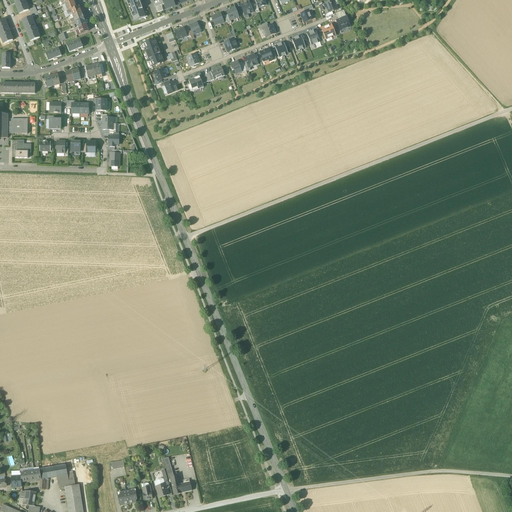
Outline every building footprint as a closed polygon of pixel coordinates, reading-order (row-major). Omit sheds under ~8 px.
[(13,0),(19,14),(29,11),(24,0),(13,0)] [(141,1),(140,0),(125,0),(134,22),(147,17),(144,9),(142,10),(139,2),(141,1)] [(166,10),(175,6),(173,0),(172,0),(162,0),(164,5),(166,10)] [(255,0),(256,4),(258,9),(267,5),(264,0),(255,0)] [(333,0),(329,2),(329,3),(323,5),(325,9),(327,8),(329,13),(332,11),(333,12),(337,10),(333,0)] [(76,8),(74,2),(65,6),(68,12),(76,8)] [(154,5),(157,13),(163,11),(161,6),(160,2),(154,5)] [(250,5),(249,3),(246,4),(247,5),(241,7),(245,16),(248,15),(253,13),(250,5)] [(32,15),(32,17),(38,15),(38,13),(35,7),(29,10),(32,15)] [(68,12),(68,13),(71,12),(72,14),(73,16),(81,13),(79,7),(76,8),(68,12)] [(230,21),(238,18),(235,8),(226,11),(228,15),(230,21)] [(300,14),(304,23),(312,20),(308,11),(305,13),(300,14)] [(336,14),(338,20),(346,17),(344,11),(336,14)] [(73,16),(74,19),(75,22),(84,19),(81,13),(73,16)] [(220,25),(224,23),(222,18),(220,14),(211,17),(215,26),(220,24),(220,25)] [(22,21),(30,42),(40,38),(31,17),(22,21)] [(340,31),(350,27),(346,17),(338,20),(336,21),(340,31)] [(0,21),(0,34),(4,44),(13,41),(4,19),(0,21)] [(86,25),(84,19),(75,22),(78,28),(86,25)] [(199,29),(198,26),(197,23),(189,26),(191,31),(193,35),(200,32),(199,29)] [(89,31),(86,25),(78,28),(79,31),(76,32),(78,36),(89,31)] [(274,29),(272,25),(268,27),(267,27),(268,28),(262,30),(265,36),(266,38),(276,34),(275,32),(274,29)] [(323,32),(325,38),(330,36),(331,38),(336,36),(331,25),(321,29),(323,32)] [(178,40),(187,36),(185,32),(184,28),(175,32),(178,40)] [(320,42),(319,39),(318,36),(315,31),(307,34),(311,46),(320,42)] [(172,33),(166,35),(170,44),(175,41),(172,33)] [(301,37),(292,40),(296,51),(305,48),(301,37)] [(228,42),(224,43),(228,53),(237,49),(236,46),(237,46),(236,42),(235,43),(233,39),(228,42)] [(66,45),(69,53),(83,48),(80,40),(66,45)] [(156,46),(154,40),(151,42),(151,41),(147,43),(143,45),(146,52),(149,60),(152,67),(156,66),(160,64),(163,63),(161,57),(156,46)] [(284,43),(275,47),(279,58),(288,54),(284,43)] [(45,54),(48,61),(61,56),(58,49),(45,54)] [(260,53),(262,59),(263,62),(269,60),(269,62),(273,60),(271,55),(269,50),(269,49),(260,53)] [(172,63),(177,61),(174,53),(166,56),(168,61),(171,60),(172,63)] [(2,69),(10,69),(10,54),(2,54),(2,69)] [(190,67),(199,63),(196,54),(186,58),(190,67)] [(258,65),(254,55),(245,59),(246,62),(249,68),(258,65)] [(236,75),(242,73),(238,64),(237,62),(230,64),(232,71),(234,70),(236,75)] [(99,65),(93,67),(95,75),(95,76),(97,75),(97,76),(102,75),(101,74),(99,65)] [(86,68),(89,78),(93,77),(93,76),(95,75),(93,67),(86,68)] [(210,72),(211,73),(213,80),(214,81),(225,76),(221,68),(210,72)] [(78,70),(72,72),(74,80),(76,80),(76,81),(81,80),(79,70),(78,70)] [(154,73),(157,81),(158,82),(161,80),(167,78),(164,70),(154,73)] [(68,83),(74,82),(74,80),(72,72),(72,71),(65,73),(68,83)] [(213,80),(211,73),(205,75),(206,76),(208,82),(213,80)] [(58,75),(51,77),(54,87),(60,85),(58,75)] [(188,81),(190,84),(193,92),(204,88),(202,84),(200,78),(199,76),(188,81)] [(47,88),(54,87),(51,77),(45,78),(47,88)] [(177,91),(174,82),(170,84),(165,86),(166,88),(165,88),(167,92),(168,94),(177,91)] [(1,93),(35,94),(35,84),(1,84),(1,93)] [(106,104),(106,100),(96,100),(96,105),(96,111),(106,112),(106,109),(106,104)] [(50,113),(61,113),(61,108),(61,103),(50,103),(50,111),(50,113)] [(80,115),(80,105),(75,105),(72,105),(72,108),(72,114),(80,115)] [(89,115),(89,108),(89,105),(87,105),(80,105),(80,115),(89,115)] [(8,115),(0,113),(0,139),(1,139),(1,141),(4,141),(4,139),(8,139),(8,134),(8,122),(8,115)] [(113,118),(107,118),(103,118),(103,130),(110,130),(113,130),(113,124),(113,119),(113,118)] [(8,122),(8,134),(27,134),(28,120),(11,120),(11,122),(8,122)] [(50,120),(50,129),(61,130),(61,120),(54,120),(50,120)] [(113,136),(109,136),(109,145),(110,145),(110,147),(115,147),(115,145),(119,145),(119,137),(113,136)] [(64,154),(65,154),(65,148),(65,142),(57,142),(56,153),(57,153),(64,154)] [(80,142),(71,142),(71,153),(75,153),(75,156),(80,156),(80,153),(80,144),(80,142)] [(87,144),(86,153),(87,153),(95,154),(96,142),(87,142),(87,144)] [(40,143),(40,151),(42,151),(48,151),(50,151),(50,149),(50,143),(40,143)] [(110,154),(110,167),(111,167),(118,167),(119,167),(120,154),(112,154),(110,154)] [(111,463),(113,470),(124,468),(123,461),(111,463)] [(48,479),(57,477),(68,475),(67,472),(66,465),(39,470),(39,471),(40,471),(41,480),(48,480),(48,479)] [(173,476),(171,467),(164,469),(164,470),(166,477),(167,478),(173,476)] [(21,477),(21,482),(40,480),(41,480),(40,471),(39,471),(21,473),(21,477)] [(182,493),(180,485),(179,483),(179,482),(177,482),(176,476),(175,476),(170,477),(174,495),(182,493)] [(22,487),(21,482),(21,477),(12,477),(12,487),(22,487)] [(154,482),(156,487),(165,485),(164,480),(160,479),(156,480),(154,482)] [(48,490),(48,480),(41,480),(40,480),(39,490),(48,490)] [(183,484),(180,485),(182,493),(192,491),(190,483),(183,484)] [(165,484),(165,485),(156,487),(159,498),(168,495),(166,485),(165,484)] [(64,487),(68,511),(83,511),(79,485),(64,487)] [(143,494),(145,501),(152,499),(150,487),(149,487),(142,488),(143,494)] [(120,503),(121,506),(125,505),(132,503),(132,504),(136,503),(136,500),(137,500),(136,493),(134,493),(131,491),(121,493),(119,496),(118,496),(119,503),(120,503)] [(30,506),(34,506),(36,492),(22,492),(22,496),(24,497),(24,500),(23,506),(30,506)]
